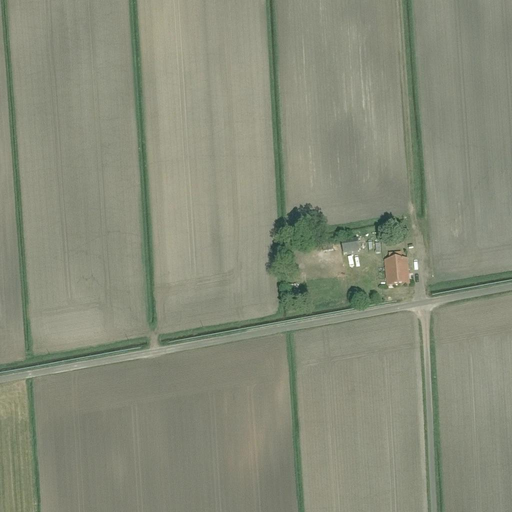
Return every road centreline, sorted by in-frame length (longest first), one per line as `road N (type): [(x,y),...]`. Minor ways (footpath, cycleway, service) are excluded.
road 1 (unclassified): [(423,303),(0,379)]
road 2 (unclassified): [(423,303),(434,511)]
